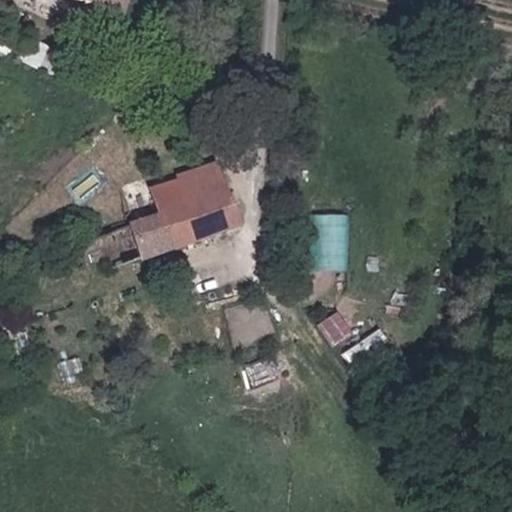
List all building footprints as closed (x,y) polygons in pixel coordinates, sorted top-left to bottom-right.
[(91,0),(89,7),(117,17),(122,0),(91,0)] [(80,247),(82,255),(63,262),(73,288),(237,232),(221,173),(178,185),(186,205),(158,213),(161,220),(80,247)] [(311,270),(350,271),(351,214),(312,213),(311,270)] [(331,345),(351,332),(336,311),(317,324),(331,345)] [(378,331),(346,350),(356,368),(388,349),(378,331)] [(269,356),(243,366),(254,391),(280,381),(269,356)]
